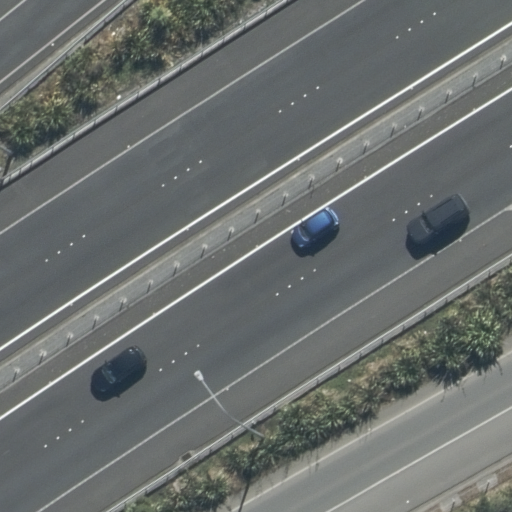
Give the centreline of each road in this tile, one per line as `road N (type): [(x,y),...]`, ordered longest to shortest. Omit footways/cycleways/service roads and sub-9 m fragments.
road 1 (trunk): [(511,145),(0,477)]
road 2 (trunk): [(0,289),(451,0)]
road 3 (trunk): [(511,354),(398,411),(237,511)]
